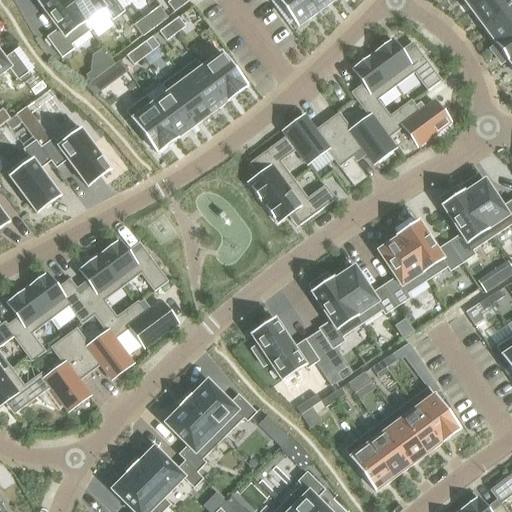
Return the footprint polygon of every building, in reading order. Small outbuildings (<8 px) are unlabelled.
[(65,0),(40,0),(37,3),(57,30),(46,39),(61,59),(73,50),(70,46),(89,32),(65,0)] [(65,0),(89,32),(108,17),(111,21),(123,12),(114,0),(97,0),(96,0),(65,0)] [(178,0),(170,0),(166,3),(173,13),(183,6),(178,0)] [(276,0),(271,0),(269,2),(287,26),(292,22),(276,0)] [(276,0),(292,22),(297,28),(317,13),(307,0),(276,0)] [(332,0),(307,0),(317,13),(333,1),(332,0)] [(460,0),(470,12),(486,0),(460,0)] [(511,0),(486,0),(470,12),(482,28),(511,6),(511,0)] [(494,45),(511,31),(511,6),(482,28),(494,45)] [(177,18),(168,25),(175,35),(185,28),(177,18)] [(144,20),(135,28),(142,37),(152,30),(144,20)] [(168,25),(158,32),(165,42),(175,35),(168,25)] [(511,31),(494,45),(506,61),(511,57),(511,31)] [(390,41),(371,55),(393,86),(413,72),(427,91),(440,82),(414,47),(402,56),(390,41)] [(145,42),(135,50),(142,59),(152,52),(145,42)] [(91,72),(85,76),(90,83),(104,72),(114,66),(102,49),(91,57),(89,70),(91,72)] [(135,50),(125,57),(132,67),(142,59),(135,50)] [(0,75),(9,69),(17,81),(27,73),(12,53),(3,60),(0,56),(0,75)] [(195,60),(194,61),(225,103),(246,88),(220,54),(201,68),(195,60)] [(393,86),(371,55),(352,69),(363,84),(351,93),(370,118),(376,127),(389,118),(375,99),(393,86)] [(194,61),(178,73),(209,115),(225,103),(194,61)] [(114,66),(104,72),(111,82),(121,75),(114,65),(114,66)] [(178,73),(161,85),(193,128),(209,115),(178,73)] [(45,88),(37,78),(26,86),(34,96),(45,88)] [(161,85),(145,98),(176,140),(193,128),(161,85)] [(145,98),(125,112),(156,155),(176,140),(145,98)] [(376,127),(387,141),(405,127),(418,146),(448,124),(433,104),(419,114),(410,102),(389,118),(376,127)] [(21,124),(24,128),(34,120),(26,108),(16,116),(21,124)] [(393,150),(387,141),(376,127),(370,118),(352,132),(338,114),(325,124),(351,159),(362,151),(373,165),(393,150)] [(286,137),(296,151),(306,165),(325,151),(338,169),(351,159),(325,124),(314,132),(303,119),(283,134),(286,137)] [(42,147),(40,149),(49,162),(55,169),(66,161),(86,188),(109,171),(76,127),(55,143),(52,140),(42,147)] [(279,164),(296,151),(286,137),(250,163),(259,175),(246,186),(260,206),(292,182),(279,164)] [(28,158),(6,174),(36,215),(58,198),(38,171),(49,162),(40,149),(34,142),(22,151),(28,158)] [(365,178),(358,169),(346,178),(353,187),(365,178)] [(483,181),(463,194),(492,238),(511,225),(511,200),(501,208),(483,181)] [(306,200),(292,182),(260,206),(275,225),(289,215),(299,228),(335,202),(324,187),(306,200)] [(462,193),(440,207),(459,235),(447,243),(461,264),(473,257),(470,253),(492,238),(463,194),(462,193)] [(417,223),(395,237),(396,239),(425,283),(447,268),(450,272),(461,264),(447,243),(436,251),(417,223)] [(396,239),(376,252),(394,279),(382,287),(396,308),(408,300),(405,296),(425,283),(396,239)] [(98,258),(121,288),(140,274),(154,292),(167,283),(143,251),(132,259),(120,242),(98,258)] [(93,288),(81,297),(94,316),(104,329),(116,319),(103,302),(121,288),(98,258),(80,271),(93,288)] [(353,268),(333,281),(362,325),(380,312),(383,317),(396,308),(382,287),(371,294),(353,268)] [(94,316),(81,297),(69,281),(58,289),(48,275),(26,291),(49,321),(67,308),(80,326),(94,316)] [(487,275),(477,282),(484,293),(485,294),(495,288),(487,275)] [(332,279),(310,294),(328,322),(317,330),(331,351),(344,343),(341,339),(362,325),(333,281),(332,279)] [(31,335),(49,321),(26,291),(7,305),(17,319),(5,328),(13,338),(31,363),(45,353),(31,335)] [(502,298),(497,292),(487,298),(492,305),(502,298)] [(492,305),(487,298),(477,305),(482,312),(492,305)] [(104,329),(108,334),(114,343),(133,330),(146,348),(176,326),(160,305),(146,315),(137,303),(116,319),(104,329)] [(465,314),(473,327),(482,321),(474,308),(465,314)] [(253,334),(250,336),(280,382),(303,367),(305,370),(318,362),(304,341),(292,348),(274,320),(270,322),(269,321),(252,332),(253,334)] [(0,375),(8,370),(0,359),(0,347),(13,338),(5,328),(3,324),(0,326),(0,375)] [(114,343),(108,334),(89,348),(76,330),(63,339),(88,374),(100,366),(110,380),(131,365),(114,343)] [(511,337),(495,349),(511,374),(511,337)] [(50,388),(49,389),(63,407),(67,412),(87,397),(77,383),(88,374),(63,339),(49,349),(63,367),(45,381),(50,388)] [(391,355),(381,362),(385,369),(395,362),(391,355)] [(381,362),(371,369),(375,375),(385,369),(381,362)] [(346,368),(336,375),(341,381),(351,375),(346,368)] [(38,397),(49,389),(50,388),(45,381),(40,375),(21,388),(8,370),(0,375),(0,406),(5,402),(14,414),(38,397)] [(354,380),(358,387),(368,380),(364,373),(354,380)] [(189,398),(184,403),(222,441),(242,420),(246,424),(255,415),(237,397),(229,405),(206,382),(190,398),(189,398)] [(49,389),(38,397),(44,405),(57,412),(63,407),(49,389)] [(340,389),(330,396),(334,402),(344,396),(340,389)] [(427,389),(410,401),(441,443),(458,431),(427,389)] [(315,396),(295,409),(300,416),(311,408),(320,402),(315,396)] [(330,396),(320,402),(324,409),(334,402),(330,396)] [(410,401),(393,413),(425,456),(441,443),(410,401)] [(179,409),(163,425),(186,448),(177,456),(184,462),(195,474),(205,464),(201,461),(222,441),(184,403),(179,408),(179,409)] [(311,408),(300,416),(309,429),(320,422),(315,415),(311,408)] [(393,413),(377,426),(408,468),(425,456),(393,413)] [(266,417),(257,426),(280,449),(289,440),(266,417)] [(377,426),(360,438),(391,480),(408,468),(377,426)] [(360,438),(343,450),(374,493),(391,480),(360,438)] [(280,449),(279,450),(301,472),(312,461),(289,439),(289,440),(280,449)] [(136,464),(130,469),(161,500),(162,499),(182,479),(192,489),(202,480),(195,474),(184,462),(175,471),(152,448),(136,464)] [(126,475),(109,491),(130,511),(163,511),(169,506),(162,499),(161,500),(130,469),(125,474),(126,475)] [(300,486),(279,507),(284,511),(327,511),(315,500),(323,491),(305,473),(296,483),(300,486)] [(511,474),(489,492),(499,505),(499,506),(511,495),(511,474)] [(486,511),(477,500),(461,511),(504,511),(499,506),(499,505),(489,511),(486,511)]
